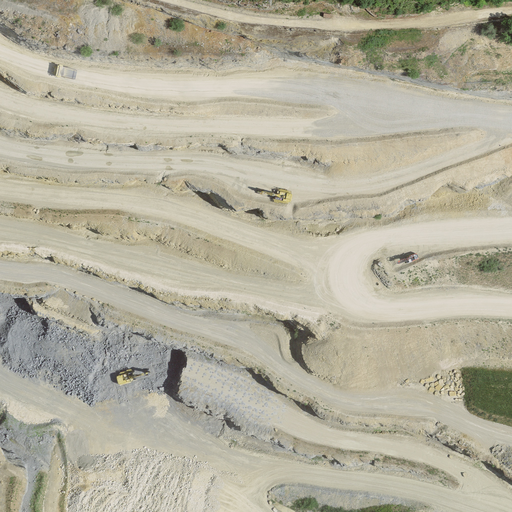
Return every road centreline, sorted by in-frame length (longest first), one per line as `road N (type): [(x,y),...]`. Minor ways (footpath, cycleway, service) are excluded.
road 1 (track): [(504,119),(469,150),(406,176),(321,191),(188,177),(0,141)]
road 2 (track): [(511,119),(277,90),(113,84),(0,54)]
road 3 (track): [(426,110),(375,128),(296,135),(152,131),(62,124),(0,98)]
road 4 (track): [(511,308),(370,313),(337,292),(335,265),(345,250),(389,235),(511,228)]
road 5 (track): [(168,0),(242,18),(340,27),(511,12)]
road 6 (track): [(337,292),(292,299),(0,233)]
road 7 (track): [(335,265),(139,207),(0,191)]
road 8 (track): [(488,511),(430,488),(315,474),(271,476),(253,511)]
